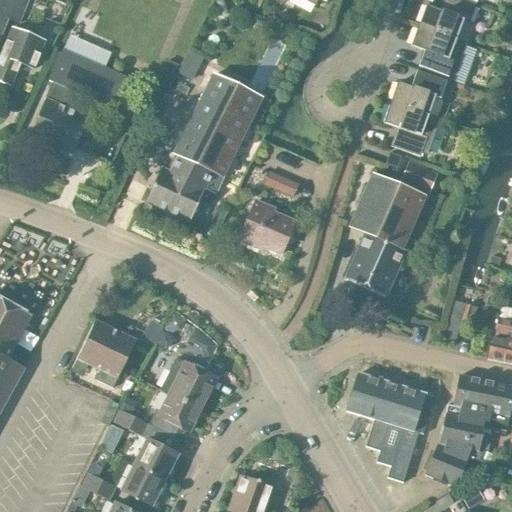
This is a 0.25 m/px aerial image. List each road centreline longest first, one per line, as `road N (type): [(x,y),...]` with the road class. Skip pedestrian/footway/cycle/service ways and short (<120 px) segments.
road 1 (tertiary): [(285,385),(197,286),(0,204)]
road 2 (residential): [(511,374),(357,343),(285,385)]
road 3 (residential): [(190,511),(251,417),(285,385)]
road 4 (residential): [(377,59),(360,117),(339,122),(321,110),(317,91),(336,71)]
road 5 (tertiary): [(359,511),(285,385)]
